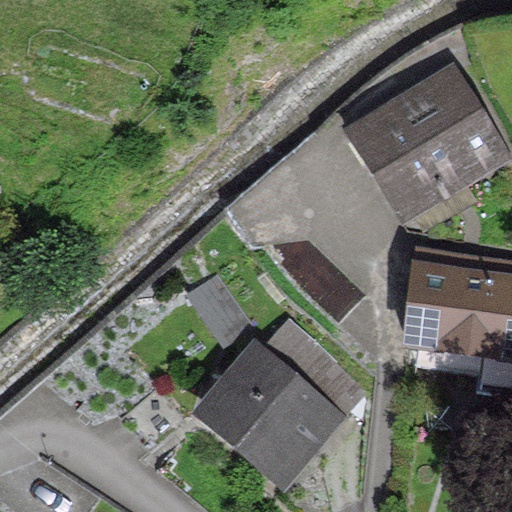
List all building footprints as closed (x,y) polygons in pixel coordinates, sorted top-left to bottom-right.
[(60,56),(50,79),(73,89),(83,66),(60,56)] [(450,82),(361,138),(423,237),(461,214),(445,189),(496,157),(450,82)] [(410,347),(480,355),(475,394),(511,397),(511,268),(421,255),(410,347)] [(247,328),(215,282),(194,297),(226,343),(247,328)] [(333,424),(326,418),(355,385),(291,324),(260,362),(256,359),(208,417),(275,473),(299,444),(309,452),(333,424)]
